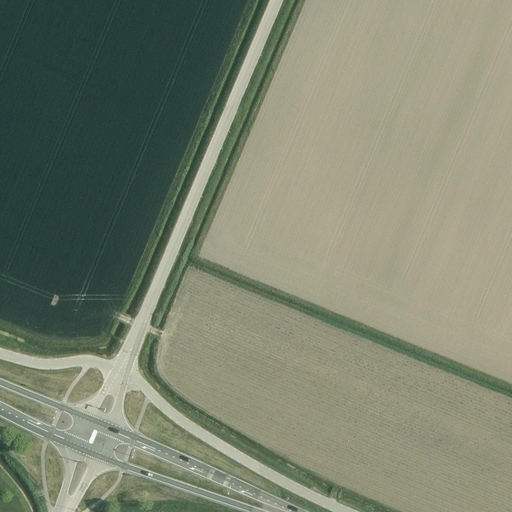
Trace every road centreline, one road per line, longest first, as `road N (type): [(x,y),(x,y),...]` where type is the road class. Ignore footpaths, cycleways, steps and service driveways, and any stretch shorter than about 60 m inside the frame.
road 1 (unclassified): [(120,371),(276,0)]
road 2 (track): [(511,386),(193,256)]
road 3 (track): [(193,256),(301,0)]
road 4 (unclassified): [(343,511),(198,433),(120,371)]
road 5 (primary): [(298,511),(99,423)]
road 6 (primary): [(86,452),(256,511)]
road 7 (unclassified): [(120,371),(0,354)]
